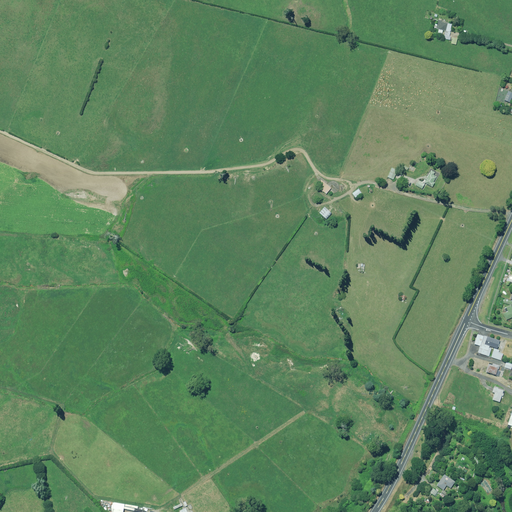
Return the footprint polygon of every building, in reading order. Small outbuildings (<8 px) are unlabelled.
[(445,31),(450,32),(452,24),(441,22),(441,21),(438,20),(437,25),(435,25),(434,28),(436,29),(439,29),(438,33),(443,34),(443,31),(445,31)] [(398,171),(392,168),(388,177),(394,180),(398,171)] [(418,181),(416,185),(423,189),(425,184),(426,183),(433,187),(435,183),(434,182),(437,177),(434,175),(436,171),(431,168),(427,177),(425,176),(423,179),(425,180),(423,183),(418,181)] [(323,192),(324,192),(327,194),(331,188),(322,180),(319,183),(323,187),(321,189),(321,190),(323,192)] [(362,193),(359,189),(353,194),(356,198),(362,193)] [(332,214),(325,207),(320,213),(327,219),(332,214)] [(490,346),(498,349),(500,341),(488,337),(485,336),(485,337),(478,334),(475,344),(480,346),(478,353),(489,357),(491,351),(493,351),(493,349),(492,348),(490,348),(490,346)] [(500,350),(494,349),(492,357),(502,361),(504,355),(502,354),(503,352),(499,351),(500,350)] [(489,364),(487,367),(488,368),(487,372),(499,376),(501,371),(498,370),(500,366),(494,364),(493,366),(489,364)] [(504,391),(494,387),(493,392),(495,393),(493,400),(500,402),(502,395),(503,396),(504,394),(503,393),(504,391)] [(455,482),(445,475),(437,486),(444,490),(447,485),(451,488),(455,482)] [(123,511),(125,505),(115,503),(113,511),(123,511)]
